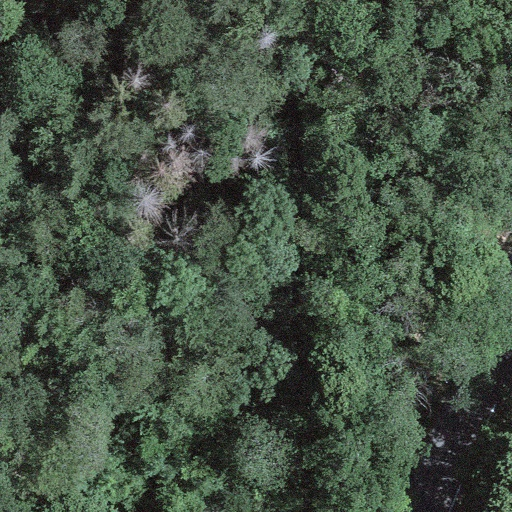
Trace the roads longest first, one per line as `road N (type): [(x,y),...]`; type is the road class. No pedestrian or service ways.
road 1 (track): [(310,511),(305,0)]
road 2 (tertiary): [(511,277),(422,511)]
road 3 (track): [(105,511),(0,444)]
